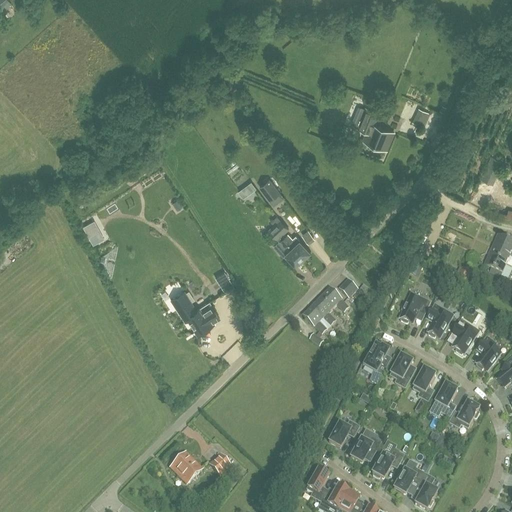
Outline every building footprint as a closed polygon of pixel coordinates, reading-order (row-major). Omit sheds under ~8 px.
[(367,131),(363,140),(387,150),(394,133),(376,125),(380,114),(366,108),(358,128),(367,131)] [(419,108),(412,122),(423,127),(430,114),(419,108)] [(483,174),(494,179),(499,167),(488,162),(483,174)] [(269,201),(279,193),(269,180),(259,188),(269,201)] [(238,192),(243,199),(257,189),(252,182),(238,192)] [(177,200),(172,203),(177,211),(182,208),(177,200)] [(93,220),(82,227),(92,245),(98,242),(94,236),(100,233),(93,220)] [(303,259),(310,252),(295,235),(292,238),(285,231),(288,229),(281,221),(278,223),(281,227),(277,231),(281,235),(282,236),(303,259)] [(281,227),(278,223),(270,230),(274,234),(273,235),(277,239),(281,235),(277,231),(281,227)] [(505,239),(498,236),(493,246),(511,254),(511,253),(511,236),(507,234),(505,239)] [(282,236),(279,238),(281,239),(279,242),(273,246),(283,256),(285,254),(296,265),(303,259),(282,236)] [(511,253),(511,254),(493,246),(489,257),(507,265),(510,257),(511,257),(511,253)] [(502,275),(507,265),(489,257),(484,267),(491,270),(489,275),(500,280),(502,275)] [(472,275),(460,270),(453,288),(465,292),(472,275)] [(496,283),(498,279),(489,275),(487,279),(496,283)] [(229,278),(219,284),(225,293),(234,287),(229,278)] [(348,281),(339,290),(349,301),(358,291),(348,281)] [(363,286),(353,298),(364,307),(373,294),(363,286)] [(321,299),(333,311),(336,307),(344,314),(349,309),(342,301),(330,290),(321,299)] [(184,292),(174,298),(181,308),(178,310),(185,322),(189,320),(198,334),(209,327),(214,324),(212,323),(219,318),(209,302),(196,311),(191,302),(194,300),(189,291),(185,293),(184,292)] [(413,326),(419,312),(425,315),(431,304),(412,295),(406,306),(405,305),(401,312),(403,313),(400,320),(402,320),(401,322),(407,326),(408,324),(413,326)] [(329,315),(333,311),(321,299),(312,308),(323,320),(330,327),(336,322),(329,315)] [(427,321),(433,324),(428,334),(429,334),(428,336),(435,340),(436,338),(440,341),(454,317),(435,306),(427,321)] [(322,336),(327,331),(330,327),(323,320),(312,308),(303,317),(314,329),(322,336)] [(455,332),(461,336),(453,349),(457,351),(456,353),(462,357),(463,355),(464,356),(479,333),(462,321),(455,332)] [(313,335),(309,341),(319,348),(323,343),(313,335)] [(477,352),(483,356),(476,365),(478,366),(476,368),(482,372),(483,370),(487,373),(501,355),(494,350),(497,346),(487,339),(477,352)] [(387,368),(382,365),(390,352),(377,345),(370,359),(368,358),(363,367),(374,373),(370,382),(377,386),(387,368)] [(406,376),(411,367),(413,363),(402,357),(396,367),(394,366),(391,372),(393,373),(390,377),(397,381),(395,385),(405,390),(412,379),(406,376)] [(511,384),(511,358),(507,363),(510,366),(502,372),(504,374),(496,380),(505,390),(511,384)] [(417,379),(414,385),(415,386),(413,391),(420,395),(418,398),(428,404),(434,393),(429,390),(436,376),(425,370),(419,380),(417,379)] [(439,394),(435,401),(437,402),(435,406),(442,410),(440,413),(450,419),(456,408),(451,405),(458,392),(455,390),(455,388),(449,384),(448,386),(446,385),(441,395),(439,394)] [(478,413),(480,410),(478,409),(479,407),(473,404),(472,405),(468,403),(461,417),(455,414),(449,425),(459,430),(461,427),(468,431),(474,420),(476,421),(480,414),(478,413)] [(347,436),(353,439),(359,428),(349,423),(347,426),(340,422),(338,427),(336,426),(332,432),(334,433),(328,443),(340,450),(347,436)] [(433,434),(429,440),(436,444),(440,438),(433,434)] [(362,465),(364,461),(369,452),(375,455),(381,444),(371,438),(369,442),(362,438),(359,442),(357,441),(354,448),(356,449),(350,459),(362,465)] [(443,443),(445,440),(440,438),(435,446),(439,449),(443,443)] [(375,463),(377,464),(372,474),(373,475),(372,477),(379,481),(380,479),(383,481),(391,467),(396,470),(402,460),(392,454),(390,457),(383,453),(381,458),(379,457),(375,463)] [(185,454),(170,469),(187,485),(202,470),(185,454)] [(208,464),(220,478),(231,468),(219,455),(208,464)] [(412,483),(418,486),(424,475),(414,469),(412,473),(405,469),(403,473),(401,472),(397,479),(399,480),(393,490),(405,496),(412,483)] [(310,498),(321,504),(327,492),(322,489),(328,478),(317,471),(312,481),(310,480),(306,486),(308,487),(306,491),(312,494),(310,498)] [(424,475),(418,486),(416,488),(422,492),(415,505),(426,511),(428,508),(430,509),(434,503),(432,502),(438,491),(431,487),(434,481),(424,475)] [(327,492),(321,504),(317,510),(320,511),(326,511),(329,508),(335,511),(346,492),(344,491),(345,489),(338,485),(333,495),(327,492)] [(266,499),(258,507),(262,511),(263,511),(276,498),(268,491),(263,496),(266,499)] [(353,511),(352,511),(358,501),(359,499),(355,497),(356,496),(350,492),(349,494),(346,492),(335,511),(353,511)]
